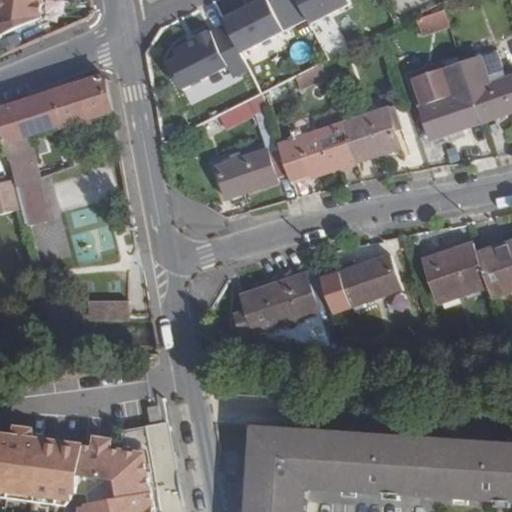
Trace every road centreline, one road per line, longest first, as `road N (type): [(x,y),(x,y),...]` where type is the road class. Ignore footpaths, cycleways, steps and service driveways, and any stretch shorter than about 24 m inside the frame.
road 1 (residential): [(167,268),(395,204),(511,182)]
road 2 (tertiary): [(215,511),(167,268)]
road 3 (tertiary): [(167,268),(123,36)]
road 4 (tertiary): [(123,36),(0,84)]
